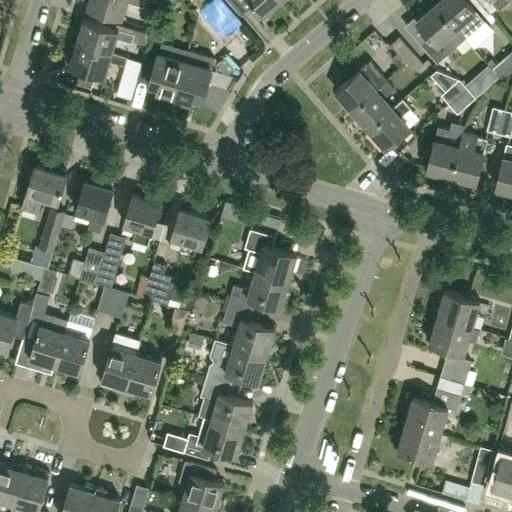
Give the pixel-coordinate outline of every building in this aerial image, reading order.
[(144,0),(90,0),(88,6),(124,17),(128,1),(143,5),(144,0)] [(240,20),(222,0),(209,0),(204,5),(227,31),(240,20)] [(279,0),(253,0),(265,13),(279,0)] [(468,0),(437,0),(435,2),(465,36),(476,27),(485,19),(468,0)] [(465,36),(435,2),(417,18),(429,33),(420,41),(437,60),(455,44),(465,36)] [(113,22),(112,25),(85,18),(78,41),(113,52),(117,37),(145,44),(148,32),(113,22)] [(406,61),(415,53),(399,35),(390,43),(398,51),(392,57),(400,66),(406,61)] [(125,64),(127,56),(113,52),(78,41),(71,64),(83,68),(79,81),(94,85),(98,72),(107,75),(111,60),(125,64)] [(175,95),(189,48),(163,41),(160,51),(151,81),(160,84),(158,90),(175,95)] [(510,67),(511,65),(511,45),(510,44),(499,55),(510,67)] [(213,66),(212,66),(215,56),(189,48),(175,95),(193,100),(195,94),(205,96),(213,66)] [(423,62),(415,53),(406,61),(400,66),(400,67),(406,61),(414,70),(423,62)] [(353,107),(386,77),(378,67),(370,58),(337,88),(353,107)] [(394,86),(386,77),(353,107),(370,126),(393,105),(384,95),(394,86)] [(475,95),(468,87),(449,102),(457,111),(475,95)] [(403,95),(393,105),(370,126),(387,145),(410,124),(400,113),(411,104),(403,95)] [(500,131),(505,107),(493,104),(487,128),(500,131)] [(511,130),(511,109),(505,107),(500,131),(511,134),(511,130)] [(453,174),(463,131),(462,131),(459,143),(446,140),(450,126),(438,124),(427,167),(453,174)] [(476,134),(463,131),(453,174),(476,180),(488,136),(476,133),(476,134)] [(511,188),(511,141),(507,140),(496,185),(511,188)] [(58,201),(67,172),(63,170),(64,167),(52,164),(51,167),(37,163),(34,170),(31,169),(29,178),(32,178),(24,205),(38,209),(42,196),(58,201)] [(101,230),(114,186),(85,177),(76,209),(93,214),(89,226),(101,230)] [(136,226),(135,232),(133,238),(148,243),(150,236),(160,200),(133,192),(124,222),(136,226)] [(13,256),(44,265),(48,266),(53,250),(54,250),(66,210),(51,205),(39,246),(40,246),(37,255),(35,262),(13,256)] [(181,206),(172,235),(169,246),(180,249),(183,239),(202,244),(211,246),(212,246),(215,231),(207,228),(211,215),(181,206)] [(246,266),(256,269),(289,278),(297,252),(273,245),(277,235),(251,227),(245,246),(252,248),(246,266)] [(105,250),(104,250),(95,280),(111,285),(119,258),(126,236),(111,231),(105,250)] [(95,280),(104,250),(89,245),(85,260),(73,256),(68,273),(95,281),(95,280)] [(40,278),(44,265),(13,256),(10,268),(40,278)] [(151,270),(143,295),(168,302),(170,296),(177,298),(180,289),(182,284),(163,278),(167,264),(155,260),(151,270)] [(52,289),(57,269),(48,266),(44,265),(40,278),(37,289),(50,293),(52,289)] [(286,289),(289,278),(256,269),(250,288),(234,283),(233,289),(229,301),(254,308),(257,298),(281,305),(286,289)] [(109,311),(117,287),(105,283),(97,308),(109,311)] [(130,291),(124,289),(117,287),(109,311),(122,315),(130,291)] [(445,289),(437,314),(473,325),(481,300),(445,289)] [(13,333),(25,336),(31,313),(34,303),(22,299),(17,315),(0,309),(0,351),(6,353),(13,333)] [(251,319),(254,308),(229,301),(223,320),(239,325),(233,343),(215,338),(267,354),(275,326),(251,319)] [(188,308),(176,305),(169,329),(181,333),(188,308)] [(52,371),(68,317),(44,310),(28,364),(52,371)] [(464,356),(473,325),(437,314),(429,340),(449,346),(441,373),(471,382),(474,371),(469,369),(469,368),(472,358),(464,356)] [(79,370),(93,325),(68,317),(52,371),(53,371),(54,367),(65,371),(66,366),(79,370)] [(125,389),(136,351),(140,337),(116,330),(101,382),(125,389)] [(259,379),(267,354),(215,338),(210,354),(214,360),(210,362),(206,375),(201,373),(232,383),(235,372),(259,379)] [(161,358),(136,351),(125,389),(137,393),(138,388),(151,392),(161,358)] [(228,394),(232,383),(201,373),(195,372),(192,381),(204,384),(201,395),(204,396),(199,413),(245,426),(253,401),(228,394)] [(441,431),(449,406),(457,408),(461,393),(469,395),(472,384),(470,383),(471,382),(441,373),(433,401),(413,395),(406,421),(441,431)] [(237,454),(245,426),(199,413),(199,414),(211,418),(206,436),(190,431),(185,450),(209,457),(212,446),(237,454)] [(433,458),(441,431),(406,421),(397,448),(433,458)] [(484,483),(493,448),(481,444),(472,478),(471,480),(484,483)] [(511,491),(511,454),(502,451),(491,485),(511,491)] [(224,481),(213,477),(217,467),(186,458),(180,478),(188,481),(183,496),(221,508),(225,495),(220,494),(224,481)] [(0,497),(14,501),(25,463),(14,459),(12,464),(0,459),(0,497)] [(24,511),(36,511),(50,470),(25,463),(14,501),(27,505),(24,511)] [(461,495),(464,484),(444,478),(441,489),(461,495)] [(88,511),(97,485),(85,481),(84,485),(71,481),(62,511),(88,511)] [(140,511),(148,486),(137,483),(128,511),(140,511)] [(108,488),(97,485),(88,511),(115,511),(120,496),(107,492),(108,488)] [(149,487),(148,486),(140,511),(157,511),(143,508),(149,487)] [(219,511),(221,508),(183,496),(178,511),(219,511)]
